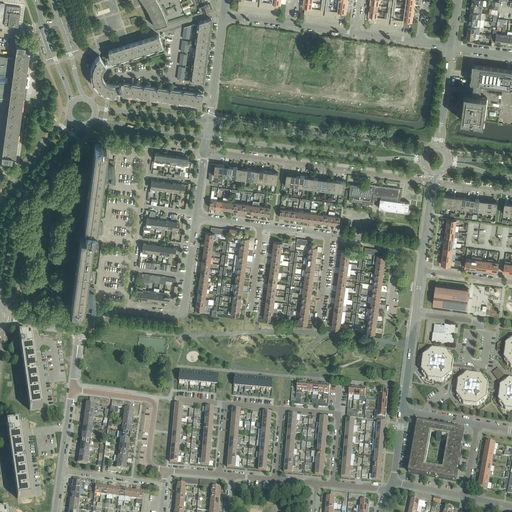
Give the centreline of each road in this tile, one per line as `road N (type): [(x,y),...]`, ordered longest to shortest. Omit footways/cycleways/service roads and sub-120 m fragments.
road 1 (residential): [(204,150),(432,180)]
road 2 (tertiary): [(425,154),(208,120)]
road 3 (tertiary): [(206,136),(423,160)]
road 4 (residential): [(165,469),(147,461),(153,401),(71,389)]
road 5 (residential): [(281,408),(224,403),(218,474)]
road 6 (residential): [(332,484),(336,413),(281,408)]
